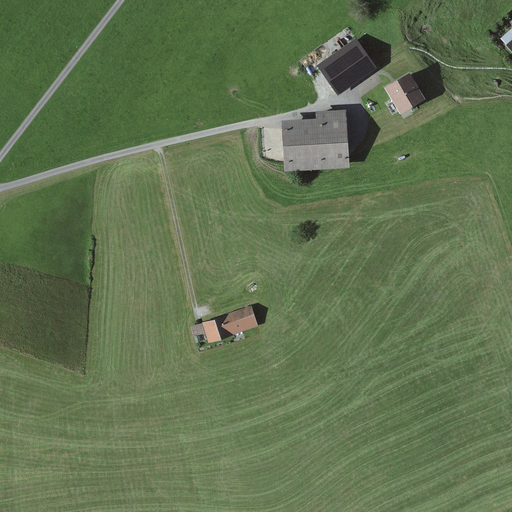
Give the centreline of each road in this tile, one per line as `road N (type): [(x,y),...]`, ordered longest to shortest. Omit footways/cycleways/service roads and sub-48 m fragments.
road 1 (track): [(411,50),(338,104),(0,188)]
road 2 (track): [(0,158),(122,0)]
